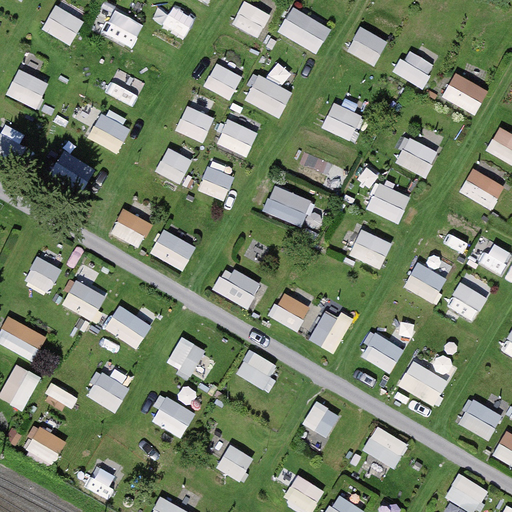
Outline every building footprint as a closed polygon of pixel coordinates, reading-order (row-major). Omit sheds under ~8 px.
[(245,0),(235,23),(262,35),(273,11),(248,0),(245,0)] [(59,2),(44,27),(72,44),(87,19),(59,2)] [(294,4),(280,30),(320,52),(334,25),(294,4)] [(105,11),(97,25),(128,43),(136,29),(105,11)] [(377,64),(390,40),(363,24),(349,49),(377,64)] [(397,73),(425,86),(437,61),(410,48),(397,73)] [(207,84),(233,97),(245,75),(218,61),(207,84)] [(9,94),(41,106),(51,79),(19,67),(9,94)] [(135,103),(147,80),(120,67),(109,90),(135,103)] [(444,95),(478,113),(492,88),(458,70),(444,95)] [(247,98),(283,116),(296,89),(260,71),(247,98)] [(178,127),(205,140),(217,115),(190,102),(178,127)] [(335,102),(324,125),(355,140),(366,117),(335,102)] [(90,135),(120,152),(134,126),(104,109),(90,135)] [(249,155),(260,130),(230,117),(219,142),(249,155)] [(488,148),(511,161),(511,128),(503,123),(488,148)] [(443,146),(446,133),(425,128),(423,142),(443,146)] [(0,159),(18,167),(29,142),(0,129),(0,159)] [(409,137),(400,164),(432,175),(441,148),(409,137)] [(183,181),(196,157),(171,144),(158,168),(183,181)] [(74,154),(60,177),(86,193),(100,171),(74,154)] [(476,163),(462,190),(495,208),(510,181),(476,163)] [(228,198),(236,173),(210,164),(201,190),(228,198)] [(313,167),(308,178),(338,192),(343,181),(313,167)] [(402,220),(413,192),(380,179),(369,206),(402,220)] [(278,182),(266,209),(303,225),(315,198),(278,182)] [(123,206),(114,234),(147,244),(156,217),(123,206)] [(452,210),(436,235),(465,252),(480,227),(452,210)] [(153,250),(185,269),(200,244),(167,225),(153,250)] [(386,266),(395,237),(362,227),(353,256),(386,266)] [(511,248),(496,241),(485,262),(505,272),(511,259),(511,248)] [(26,282),(53,293),(64,264),(38,254),(26,282)] [(406,284),(434,301),(450,276),(422,259),(406,284)] [(227,263),(216,291),(252,305),(263,278),(227,263)] [(78,277),(65,303),(98,319),(111,293),(78,277)] [(479,318),(490,293),(461,280),(450,305),(479,318)] [(272,314),(301,330),(315,303),(286,287),(272,314)] [(124,299),(106,324),(140,348),(158,323),(124,299)] [(326,306),(314,340),(340,350),(353,316),(326,306)] [(0,332),(0,339),(33,359),(48,334),(12,313),(0,332)] [(377,328),(363,355),(394,370),(408,343),(377,328)] [(193,375),(210,347),(186,333),(169,360),(193,375)] [(252,348),(239,372),(266,386),(279,362),(252,348)] [(417,356),(401,384),(437,404),(453,377),(417,356)] [(17,365),(1,394),(26,408),(42,379),(17,365)] [(117,410),(132,386),(104,370),(90,394),(117,410)] [(166,396),(157,424),(189,434),(198,405),(166,396)] [(472,396),(462,425),(495,436),(505,408),(472,396)] [(319,398),(305,421),(329,436),(343,413),(319,398)] [(397,467),(412,442),(381,423),(365,448),(397,467)] [(56,466),(67,434),(38,425),(27,456),(56,466)] [(511,428),(509,427),(495,453),(511,461),(511,428)] [(152,438),(136,464),(160,478),(176,452),(152,438)] [(229,445),(220,469),(246,478),(254,454),(229,445)] [(97,458),(82,483),(112,500),(126,475),(97,458)] [(462,471),(448,496),(476,511),(477,511),(491,488),(462,471)] [(287,495),(314,511),(327,488),(300,472),(287,495)] [(336,493),(329,511),(366,511),(369,504),(336,493)] [(200,511),(201,509),(160,495),(154,511),(200,511)] [(511,511),(511,503),(508,502),(502,511),(511,511)]
